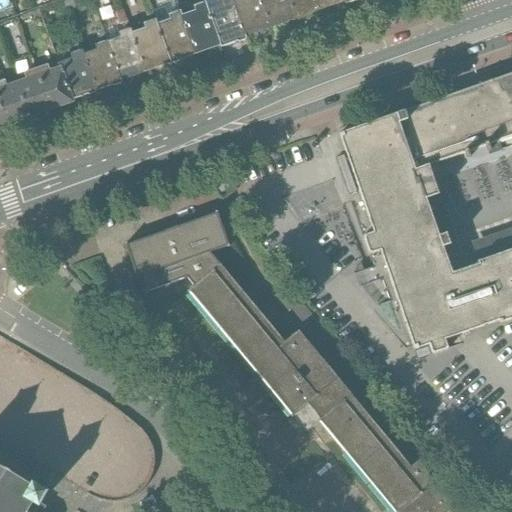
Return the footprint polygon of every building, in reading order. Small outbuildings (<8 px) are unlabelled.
[(67,11),(75,8),(72,0),(64,0),(67,11)] [(247,40),(246,37),(232,0),(225,0),(219,2),(221,7),(208,11),(220,46),(221,49),(247,40)] [(232,0),(246,37),(269,28),(259,0),(232,0)] [(259,0),(269,28),(294,20),(286,0),(259,0)] [(286,0),(294,20),(320,10),(316,0),(286,0)] [(346,6),(343,0),(316,0),(320,10),(337,4),(338,8),(346,6)] [(195,54),(220,46),(208,11),(205,3),(193,7),(195,12),(182,16),(195,54)] [(195,54),(182,16),(180,12),(168,17),(170,21),(157,25),(170,63),(195,54)] [(170,63),(157,25),(155,21),(143,25),(145,30),(132,34),(145,72),(170,63)] [(145,72),(132,34),(130,30),(118,34),(120,38),(107,43),(121,80),(145,72)] [(121,80),(107,43),(107,42),(95,46),(96,51),(84,56),(96,93),(122,84),(121,80)] [(72,102),(96,93),(84,56),(82,51),(70,55),(72,60),(58,65),(60,68),(72,102)] [(73,103),(72,102),(60,68),(50,71),(48,66),(36,70),(51,111),(73,103)] [(28,119),(51,111),(36,70),(24,74),(26,80),(16,83),(28,119)] [(511,75),(386,119),(339,135),(374,234),(364,238),(370,256),(380,253),(387,272),(393,291),(415,352),(429,347),(432,356),(448,351),(445,341),(499,322),(500,325),(511,321),(511,75)] [(0,109),(6,127),(28,119),(16,83),(7,87),(5,81),(0,82),(0,109)] [(332,438),(391,511),(448,511),(458,504),(439,480),(421,459),(410,468),(350,395),(299,333),(284,345),(209,254),(228,247),(216,214),(125,246),(137,280),(139,279),(144,294),(187,279),(194,287),(188,292),(291,418),(306,405),(318,420),(317,421),(319,422),(332,438)] [(0,511),(44,511),(46,509),(41,506),(48,495),(36,488),(40,481),(49,486),(50,483),(39,476),(39,475),(29,470),(26,469),(27,468),(17,462),(16,463),(14,461),(4,455),(4,456),(1,454),(1,453),(0,452),(0,511)]
